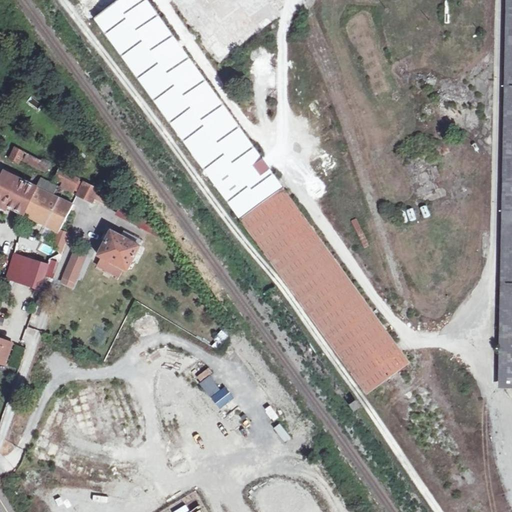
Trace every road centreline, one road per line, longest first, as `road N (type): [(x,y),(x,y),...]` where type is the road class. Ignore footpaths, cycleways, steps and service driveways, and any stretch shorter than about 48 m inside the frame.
road 1 (track): [(0,466),(19,453),(49,390),(63,378),(123,366),(143,343),(171,340),(242,384),(262,418),(231,511)]
road 2 (unknown): [(488,0),(495,407),(511,407)]
road 3 (track): [(135,353),(157,444),(193,511)]
